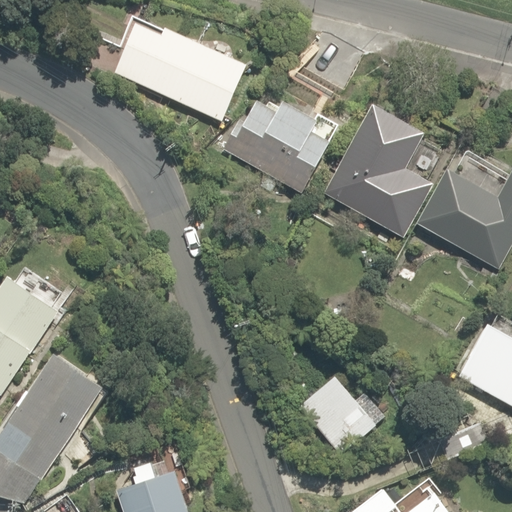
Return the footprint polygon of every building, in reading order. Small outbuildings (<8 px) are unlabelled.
[(116,73),(224,121),(249,64),(168,28),(165,35),(139,24),(116,73)] [(475,120),(494,131),(511,98),(511,92),(496,83),(475,120)] [(224,149),(303,193),(342,124),(320,113),(316,119),(285,102),(279,112),(258,101),(247,122),(241,119),(224,149)] [(325,193),(405,238),(435,183),(407,168),(427,133),(375,105),(325,193)] [(418,224),(500,269),(511,247),(511,172),(499,196),(448,168),(418,224)] [(0,289),(0,391),(3,394),(61,311),(10,276),(0,289)] [(453,331),(464,338),(473,322),(463,316),(453,331)] [(460,376),(511,406),(511,336),(490,324),(460,376)] [(277,353),(286,363),(297,354),(287,344),(277,353)] [(0,436),(0,495),(26,503),(106,387),(57,353),(0,436)] [(301,405),(341,455),(377,426),(376,424),(386,416),(366,392),(357,400),(336,376),(301,405)] [(439,439),(448,460),(489,442),(481,422),(439,439)] [(119,490),(126,511),(192,511),(179,470),(151,479),(150,474),(142,476),(144,482),(119,490)] [(452,511),(437,491),(409,511),(402,511),(385,488),(352,511),(452,511)]
